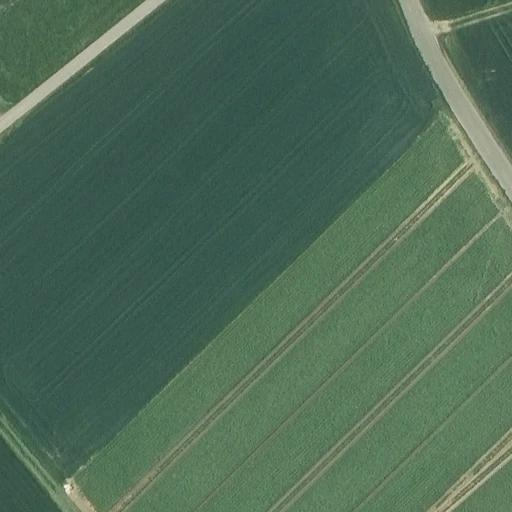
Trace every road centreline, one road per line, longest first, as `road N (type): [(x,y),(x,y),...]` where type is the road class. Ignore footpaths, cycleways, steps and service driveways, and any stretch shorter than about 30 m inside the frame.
road 1 (unclassified): [(511,181),(456,97),(410,0)]
road 2 (track): [(0,128),(160,0)]
